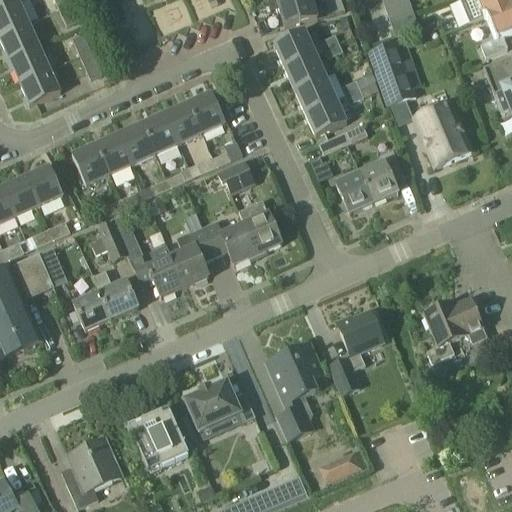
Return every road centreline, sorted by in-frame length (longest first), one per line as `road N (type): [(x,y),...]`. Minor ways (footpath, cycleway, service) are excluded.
road 1 (residential): [(0,428),(338,278)]
road 2 (residential): [(338,278),(235,59),(214,60),(144,92)]
road 3 (residential): [(338,278),(511,204)]
road 4 (residential): [(144,92),(31,145),(6,146),(0,138)]
